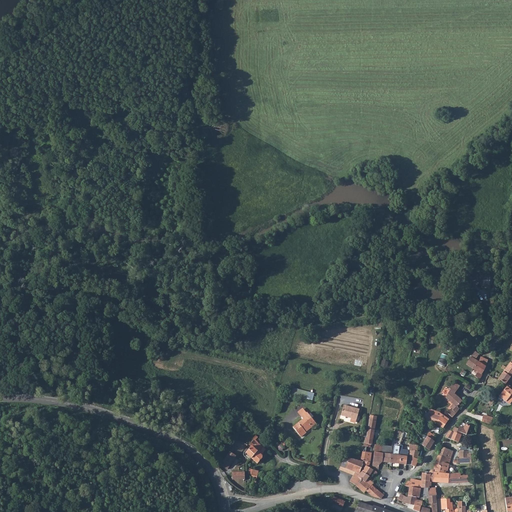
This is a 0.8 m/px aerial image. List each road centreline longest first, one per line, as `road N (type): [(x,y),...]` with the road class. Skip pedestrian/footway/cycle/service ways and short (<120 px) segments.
road 1 (tertiary): [(0,401),(72,406),(163,434),(196,453),(217,482)]
road 2 (track): [(490,325),(402,315),(329,322)]
road 3 (residential): [(409,474),(474,397),(492,360)]
